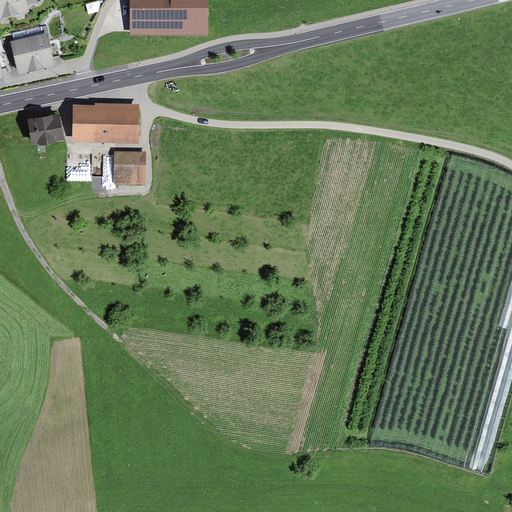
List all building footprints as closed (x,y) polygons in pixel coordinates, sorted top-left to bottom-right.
[(4,0),(8,16),(29,12),(26,0),(27,0),(4,0)] [(131,0),(132,36),(208,35),(208,0),(131,0)] [(41,28),(13,34),(15,42),(43,36),(41,28)] [(43,36),(30,39),(38,73),(55,69),(47,35),(43,36)] [(15,42),(11,43),(18,77),(38,73),(30,39),(15,42)] [(138,109),(73,107),(72,143),(138,145),(138,109)] [(59,117),(27,122),(31,147),(62,143),(59,117)] [(145,154),(116,153),(115,185),(144,186),(145,154)] [(95,178),(94,168),(69,169),(70,179),(95,178)]
